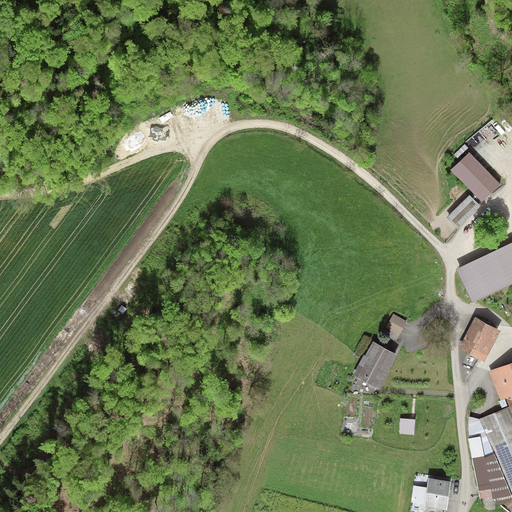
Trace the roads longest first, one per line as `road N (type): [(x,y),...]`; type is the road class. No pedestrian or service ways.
road 1 (track): [(0,441),(139,261),(217,133)]
road 2 (track): [(217,133),(252,123),(307,137),(360,172),(446,254)]
road 3 (track): [(0,190),(64,185),(217,133)]
road 4 (track): [(511,102),(475,76),(436,0)]
